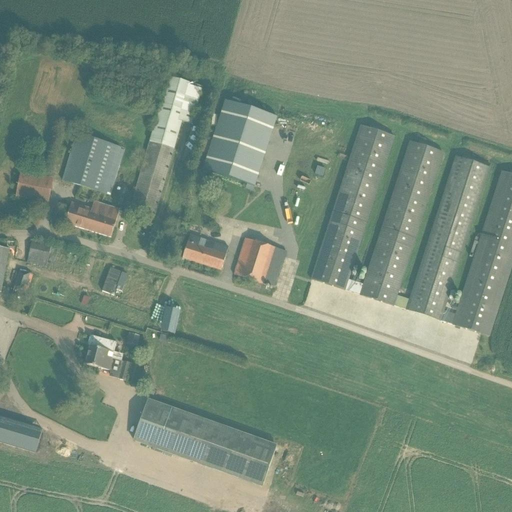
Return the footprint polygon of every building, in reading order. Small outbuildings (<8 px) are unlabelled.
[(153,223),(156,213),(182,122),(192,125),(203,88),(168,78),(149,141),(130,207),(121,205),(119,210),(93,203),(91,210),(71,204),(65,224),(111,238),(119,212),(153,223)] [(277,118),(225,101),(202,171),(254,188),(277,118)] [(395,138),(360,127),(311,281),(440,322),(443,312),(489,169),(455,158),(409,300),(397,296),(443,153),(409,142),(362,286),(348,281),(395,138)] [(62,182),(105,195),(110,196),(125,149),(76,134),(65,172),(62,182)] [(325,170),(317,167),(314,175),(322,177),(325,170)] [(443,312),(440,322),(488,338),(511,264),(511,176),(501,173),(455,316),(443,312)] [(47,203),(49,194),(52,180),(21,175),(18,187),(16,197),(47,203)] [(221,272),(224,262),(228,248),(190,236),(185,250),(182,259),(221,272)] [(274,289),(277,279),(286,252),(246,239),(237,266),(234,276),(274,289)] [(45,268),(51,249),(31,243),(26,262),(45,268)] [(0,292),(1,293),(9,250),(0,248),(0,292)] [(23,304),(25,294),(32,274),(19,270),(10,300),(23,304)] [(160,309),(157,333),(172,335),(175,311),(160,309)] [(129,334),(128,340),(138,342),(140,336),(129,334)] [(90,348),(85,365),(95,368),(110,373),(108,378),(126,382),(131,365),(121,362),(107,358),(108,352),(113,354),(116,343),(90,336),(88,343),(92,343),(90,348)] [(276,448),(147,402),(133,441),(262,487),(276,448)] [(42,431),(0,418),(0,443),(35,454),(42,431)]
